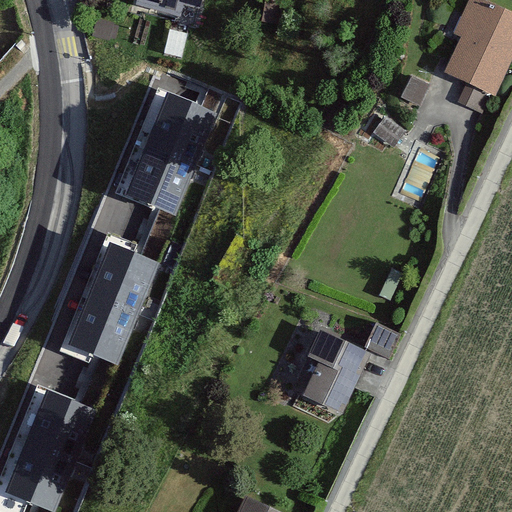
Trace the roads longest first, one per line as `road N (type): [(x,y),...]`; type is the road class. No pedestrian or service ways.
road 1 (residential): [(335,511),(511,139)]
road 2 (secondary): [(47,7),(62,94),(58,175),(33,274),(0,343)]
